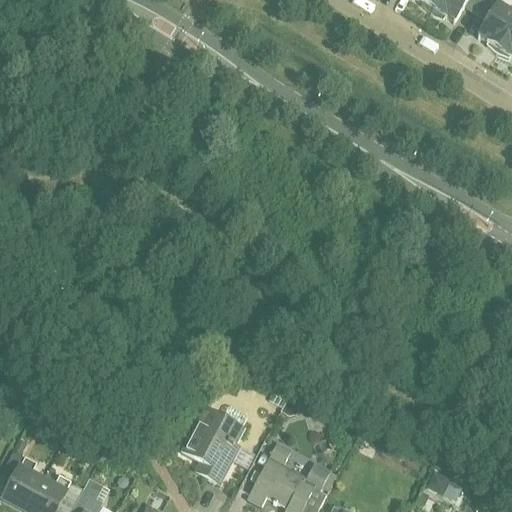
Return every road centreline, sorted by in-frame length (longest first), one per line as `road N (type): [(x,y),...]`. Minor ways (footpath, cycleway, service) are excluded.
road 1 (secondary): [(511,245),(279,100)]
road 2 (secondary): [(102,0),(221,79),(279,100)]
road 3 (residential): [(511,104),(338,0)]
road 4 (secondary): [(279,100),(222,49),(141,0)]
